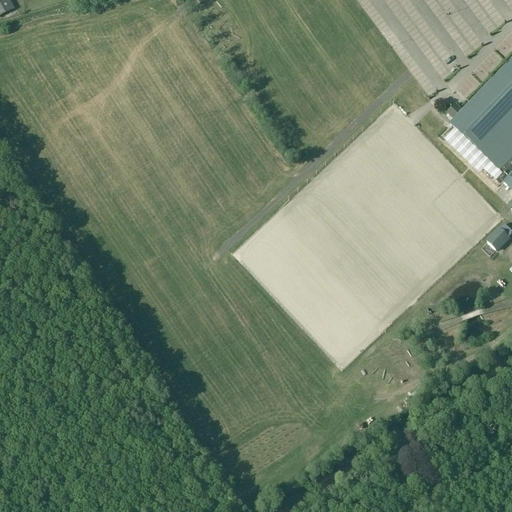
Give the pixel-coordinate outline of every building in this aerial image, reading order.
[(0,0),(0,17),(14,10),(7,0),(0,0)] [(438,20),(462,52),(468,48),(465,43),(463,45),(459,40),(465,36),(454,21),(450,24),(444,15),(438,20)] [(381,20),(375,24),(381,33),(387,29),(381,20)] [(417,46),(437,74),(445,68),(439,59),(446,55),(433,35),(417,46)] [(511,60),(449,125),(499,173),(500,172),(507,178),(502,183),(511,192),(511,60)] [(476,171),(474,169),(478,164),(474,161),(468,169),(486,183),(491,175),(479,167),(476,171)] [(458,179),(458,269),(467,259),(467,257),(502,220),(458,179)] [(498,230),(486,243),(497,254),(509,241),(508,239),(511,234),(503,226),(499,231),(498,230)] [(421,389),(411,397),(414,402),(425,395),(421,389)]
